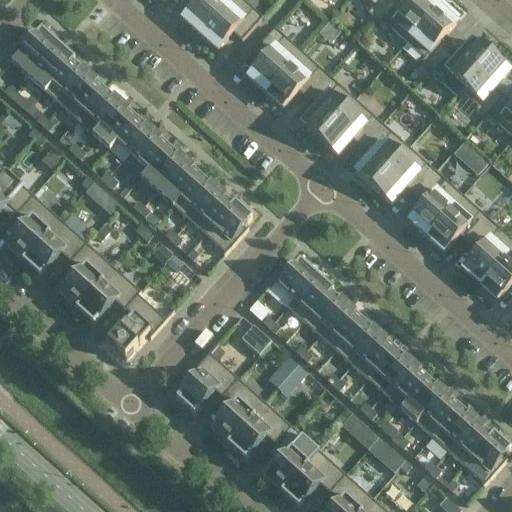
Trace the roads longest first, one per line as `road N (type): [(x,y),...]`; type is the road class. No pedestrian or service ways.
road 1 (residential): [(130,410),(322,190)]
road 2 (residential): [(110,0),(322,190)]
road 3 (residential): [(322,190),(511,350)]
road 4 (residential): [(130,410),(0,291)]
road 5 (residential): [(245,511),(130,410)]
